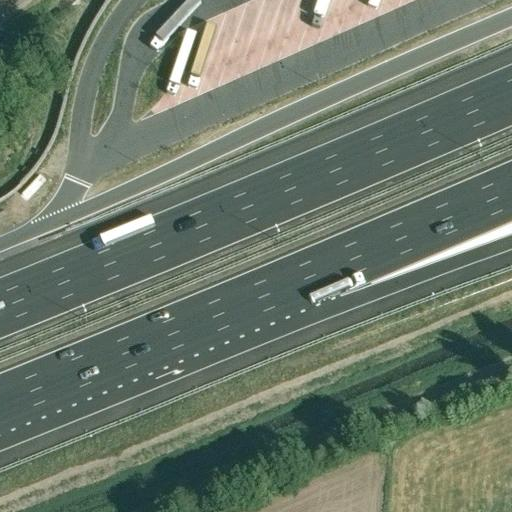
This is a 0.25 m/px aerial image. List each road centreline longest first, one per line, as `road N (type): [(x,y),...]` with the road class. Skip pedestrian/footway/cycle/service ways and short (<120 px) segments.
road 1 (motorway): [(511,95),(0,309)]
road 2 (track): [(144,511),(511,363)]
road 3 (motorway): [(0,403),(325,272)]
road 4 (motorway): [(325,272),(511,191)]
road 5 (motorway): [(325,272),(511,235)]
